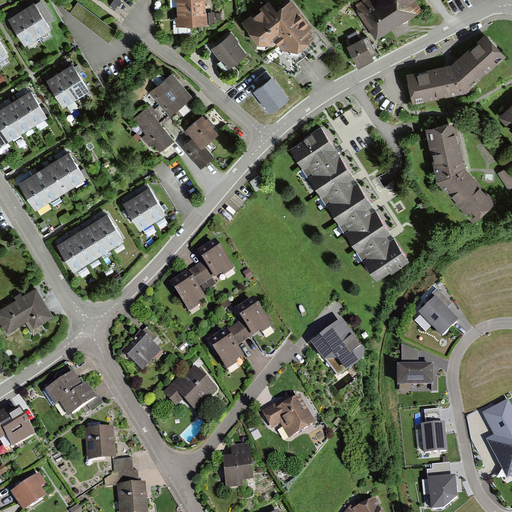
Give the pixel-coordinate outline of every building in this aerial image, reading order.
[(35,0),(32,0),(22,6),(38,32),(50,25),(35,0)] [(205,0),(174,0),(175,1),(178,1),(178,19),(176,19),(177,27),(207,26),(206,15),(203,15),(203,3),(206,3),(205,0)] [(277,12),(270,3),(240,24),(258,47),(275,47),(278,45),(282,50),(297,55),(315,41),(309,34),(315,29),(292,0),(279,11),(277,12)] [(369,0),(365,0),(356,6),(376,37),(399,22),(414,11),(408,2),(411,0),(371,0),(370,1),(369,0)] [(117,31),(78,1),(70,11),(110,41),(117,31)] [(22,6),(9,14),(24,40),(38,32),(22,6)] [(454,63),(406,73),(413,101),(470,87),(507,56),(486,33),(454,63)] [(239,43),(232,34),(221,43),(211,50),(228,71),(247,57),(238,44),(239,43)] [(0,37),(0,57),(9,52),(0,37)] [(366,38),(347,49),(358,67),(377,56),(371,46),(366,38)] [(72,61),(60,68),(77,95),(89,87),(72,61)] [(77,95),(60,68),(47,76),(64,103),(77,95)] [(193,98),(173,74),(150,93),(170,117),(193,98)] [(272,80),(255,93),(271,113),(288,100),(272,80)] [(29,87),(19,94),(36,119),(46,112),(29,87)] [(36,119),(19,94),(6,102),(22,128),(36,119)] [(22,128),(6,102),(0,106),(0,118),(11,135),(22,128)] [(160,152),(173,142),(153,116),(158,113),(151,104),(132,118),(147,138),(144,140),(150,147),(154,144),(160,152)] [(511,104),(497,116),(505,125),(510,121),(511,123),(511,104)] [(203,115),(185,130),(193,139),(202,149),(205,146),(219,134),(203,115)] [(0,142),(11,135),(0,118),(0,142)] [(455,121),(427,127),(438,181),(471,219),(495,198),(466,163),(455,121)] [(321,124),(290,145),(308,171),(323,195),(351,177),(355,174),(339,151),(321,124)] [(202,149),(193,139),(182,149),(201,171),(215,158),(205,146),(202,149)] [(85,173),(68,148),(56,156),(73,181),(85,173)] [(73,181),(56,156),(45,163),(61,188),(73,181)] [(61,188),(45,163),(32,172),(48,197),(61,188)] [(509,189),(511,187),(511,173),(508,166),(499,171),(509,189)] [(48,197),(32,172),(20,180),(36,205),(48,197)] [(373,201),(357,178),(353,180),(351,177),(323,195),(341,222),(369,204),(373,201)] [(148,188),(135,196),(152,223),(165,214),(148,188)] [(135,196),(122,205),(139,231),(152,223),(135,196)] [(392,229),(376,206),(372,208),(369,204),(341,222),(360,251),(388,232),(392,229)] [(124,240),(107,213),(94,222),(111,249),(124,240)] [(111,249),(94,222),(81,230),(98,257),(111,249)] [(98,257),(81,230),(69,237),(86,264),(98,257)] [(410,257),(394,234),(391,236),(388,232),(360,251),(378,278),(410,257)] [(86,264),(69,237),(56,245),(73,272),(86,264)] [(235,266),(216,238),(198,250),(204,260),(188,270),(203,292),(216,283),(213,278),(223,271),(224,273),(235,266)] [(203,292),(188,270),(170,282),(190,311),(201,303),(199,301),(206,297),(203,292)] [(21,295),(0,308),(0,316),(8,329),(29,316),(34,324),(53,312),(37,285),(21,295)] [(436,298),(420,314),(442,337),(458,321),(451,314),(445,309),(451,303),(437,289),(432,294),(436,298)] [(272,325),(254,296),(235,308),(243,320),(227,330),(237,345),(261,330),(262,332),(272,325)] [(368,354),(342,318),(311,341),(323,357),(326,358),(339,375),(368,354)] [(237,345),(227,330),(226,329),(209,340),(228,368),(238,362),(237,359),(243,355),(237,345)] [(162,350),(143,330),(132,341),(123,350),(143,370),(162,350)] [(402,362),(418,362),(418,351),(402,343),(402,362)] [(402,362),(398,363),(398,383),(431,383),(431,391),(438,391),(438,376),(433,376),(433,362),(424,362),(418,362),(402,362)] [(216,387),(196,366),(181,380),(178,379),(164,392),(177,405),(185,397),(195,407),(216,387)] [(61,401),(82,386),(73,371),(47,389),(57,403),(61,401)] [(82,386),(61,401),(70,414),(96,396),(87,382),(82,386)] [(298,394),(262,415),(269,426),(280,419),(290,435),(314,421),(298,394)] [(511,474),(511,405),(508,398),(482,412),(493,434),(485,438),(506,477),(511,474)] [(26,414),(24,415),(20,407),(7,415),(4,409),(0,411),(0,438),(6,435),(13,446),(36,433),(26,414)] [(440,408),(425,409),(426,423),(421,423),(424,453),(449,451),(446,421),(441,421),(440,408)] [(319,425),(308,433),(314,442),(325,435),(319,425)] [(113,426),(85,428),(88,457),(115,455),(114,434),(113,426)] [(260,439),(255,429),(250,432),(255,441),(260,439)] [(252,479),(250,447),(233,448),(234,456),(224,456),(226,487),(245,486),(245,480),(252,479)] [(114,460),(115,472),(119,471),(133,470),(132,458),(114,460)] [(433,469),(427,470),(431,508),(444,507),(457,494),(457,489),(456,474),(451,474),(450,463),(433,464),(433,469)] [(133,470),(119,471),(120,482),(139,481),(138,470),(133,470)] [(45,483),(39,473),(19,485),(11,491),(23,510),(46,495),(41,486),(45,483)] [(139,481),(120,482),(117,483),(119,511),(148,511),(146,489),(146,481),(139,481)] [(379,511),(373,499),(355,509),(352,506),(346,511),(379,511)]
